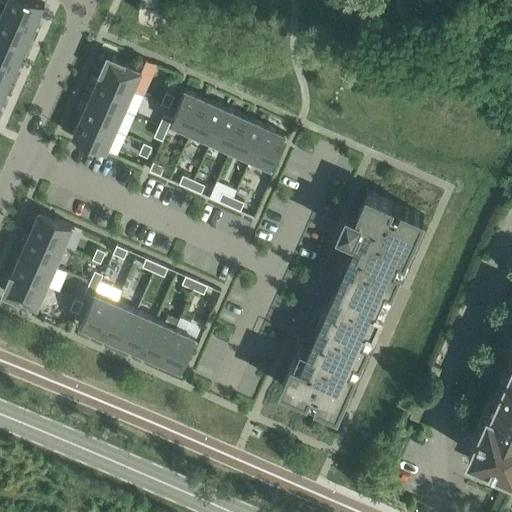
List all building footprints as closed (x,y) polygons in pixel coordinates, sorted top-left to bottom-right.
[(39,0),(6,0),(3,8),(36,22),(45,2),(39,0)] [(3,8),(0,15),(0,30),(27,42),(36,22),(3,8)] [(0,30),(0,54),(18,62),(27,42),(0,30)] [(100,73),(133,88),(142,68),(108,53),(100,73)] [(0,54),(0,78),(10,83),(18,62),(0,54)] [(124,108),(133,88),(100,73),(91,93),(124,108)] [(0,78),(0,102),(1,103),(10,83),(0,78)] [(191,129),(206,96),(185,87),(171,120),(191,129)] [(166,90),(161,101),(170,105),(175,94),(166,90)] [(124,108),(91,93),(82,114),(115,129),(124,108)] [(211,138),(226,105),(206,96),(191,129),(211,138)] [(247,114),(226,105),(211,138),(232,147),(247,114)] [(164,113),(159,124),(167,127),(172,116),(164,113)] [(106,149),(115,129),(82,114),(73,134),(106,149)] [(247,114),(232,147),(252,156),(267,123),(247,114)] [(267,123),(252,156),(271,165),(286,132),(267,123)] [(167,127),(159,124),(154,135),(163,138),(167,127)] [(144,140),(139,152),(148,155),(152,144),(144,140)] [(150,168),(161,173),(164,164),(153,160),(150,168)] [(179,181),(190,186),(194,178),(183,173),(179,181)] [(194,178),(190,186),(201,191),(205,182),(194,178)] [(353,234),(358,236),(366,219),(374,222),(367,237),(364,236),(355,255),(348,252),(338,276),(345,280),(338,295),(334,305),(326,301),(325,305),(315,327),(322,330),(314,350),(317,351),(310,366),(305,364),(306,361),(303,360),(310,345),(301,341),(282,384),(307,395),(310,389),(320,393),(317,400),(338,409),(348,386),(356,367),(351,364),(355,354),(361,357),(374,327),(381,312),(388,296),(388,295),(401,266),(395,264),(400,254),(405,256),(414,237),(424,214),(403,205),(400,211),(391,207),(393,201),(368,189),(357,213),(348,209),(337,233),(349,238),(351,233),(353,234)] [(219,199),(230,203),(234,195),(223,190),(219,199)] [(234,195),(230,203),(241,208),(245,200),(234,195)] [(31,229),(64,244),(73,224),(40,209),(31,229)] [(55,264),(64,244),(31,229),(22,250),(55,264)] [(124,256),(128,248),(117,243),(113,251),(124,256)] [(101,261),(106,250),(97,246),(93,257),(101,261)] [(22,250),(13,270),(46,285),(55,264),(22,250)] [(154,269),(157,261),(146,256),(143,264),(154,269)] [(168,265),(157,261),(154,269),(165,274),(168,265)] [(95,269),(90,279),(99,283),(103,272),(95,269)] [(46,285),(13,270),(4,290),(38,304),(46,285)] [(182,282),(193,287),(197,278),(186,273),(182,282)] [(197,278),(193,287),(204,291),(208,283),(197,278)] [(99,283),(90,279),(85,290),(94,294),(99,283)] [(81,324),(102,333),(116,300),(96,291),(81,324)] [(70,307),(79,311),(84,300),(75,296),(70,307)] [(102,333),(122,342),(136,309),(116,300),(102,333)] [(142,351),(156,317),(136,309),(122,342),(142,351)] [(142,351),(162,359),(176,326),(156,317),(142,351)] [(176,326),(162,359),(182,368),(196,335),(176,326)] [(511,364),(510,369),(493,361),(488,371),(505,379),(492,409),(489,407),(469,450),(511,469),(511,364)] [(428,372),(437,376),(442,367),(432,363),(428,372)]
